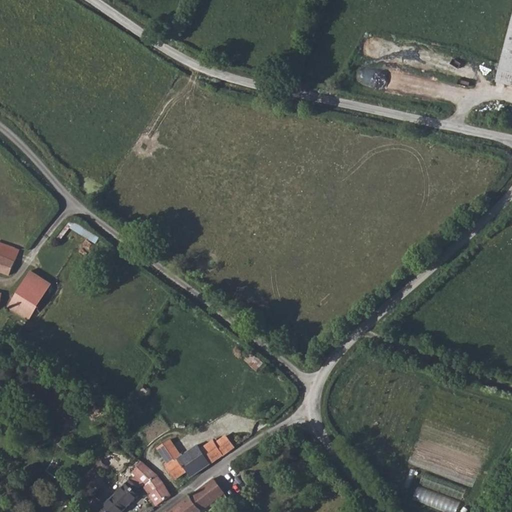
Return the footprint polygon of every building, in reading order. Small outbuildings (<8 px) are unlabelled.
[(511,22),(499,70),(511,73),(511,22)] [(511,73),(499,70),(496,83),(511,86),(511,73)] [(0,243),(0,256),(14,262),(19,251),(0,243)] [(0,273),(8,276),(14,262),(0,256),(0,273)] [(51,286),(29,272),(7,307),(29,321),(51,286)] [(203,470),(234,448),(225,436),(215,443),(213,440),(199,450),(196,447),(180,456),(167,442),(156,450),(170,464),(165,469),(176,479),(184,472),(191,479),(203,470)] [(158,475),(142,461),(132,472),(151,493),(147,496),(156,505),(171,495),(158,475)] [(425,470),(413,497),(449,511),(456,511),(467,487),(425,470)] [(169,511),(200,511),(224,494),(213,478),(169,511)] [(139,490),(129,481),(102,509),(104,511),(122,511),(138,497),(135,494),(139,490)]
